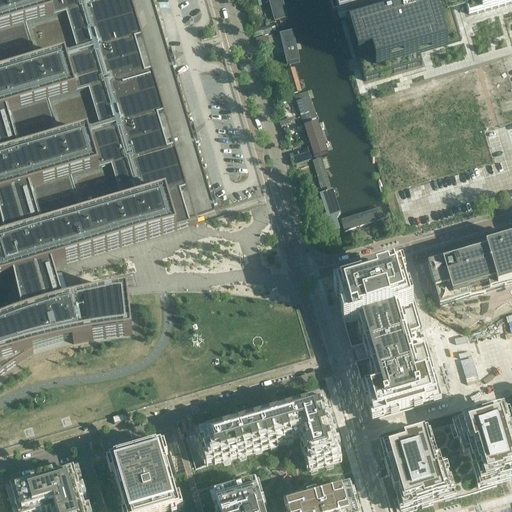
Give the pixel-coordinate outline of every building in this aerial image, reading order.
[(166,115),(153,72),(146,74),(136,41),(143,39),(131,0),(0,0),(0,216),(6,243),(0,244),(0,284),(15,280),(23,318),(13,321),(7,324),(0,326),(0,376),(2,376),(9,370),(14,367),(21,362),(29,357),(34,354),(33,351),(72,339),(74,345),(83,343),(96,341),(110,339),(119,337),(133,336),(129,299),(128,294),(121,295),(113,296),(106,297),(98,299),(87,301),(79,302),(72,304),(64,306),(62,299),(68,296),(66,296),(65,293),(66,293),(66,292),(67,292),(67,291),(67,290),(66,289),(66,288),(65,288),(64,288),(63,286),(64,286),(64,285),(65,285),(65,284),(65,283),(65,282),(64,282),(64,281),(63,281),(62,281),(61,278),(62,278),(62,277),(56,278),(53,269),(186,229),(198,226),(198,224),(191,226),(188,218),(181,193),(188,191),(175,148),(168,150),(158,117),(166,115)] [(268,0),(275,23),(290,19),(284,0),(268,0)] [(339,19),(405,0),(330,0),(329,0),(334,15),(338,14),(339,19)] [(511,0),(407,0),(347,18),(366,82),(422,65),(418,51),(459,39),(449,4),(462,0),(465,0),(470,15),(511,2),(511,0)] [(287,69),(296,67),(288,34),(278,37),(287,69)] [(271,43),(269,36),(258,39),(260,47),(271,43)] [(511,81),(506,58),(391,86),(396,107),(415,102),(420,122),(511,100),(511,81)] [(293,95),(302,93),(296,68),(287,71),(293,95)] [(300,125),(310,123),(303,95),(293,97),(300,125)] [(289,103),(287,97),(276,101),(277,106),(289,103)] [(335,147),(326,120),(303,127),(313,158),(328,153),(327,150),(335,147)] [(310,161),(307,150),(302,152),(305,162),(310,161)] [(305,162),(302,152),(293,155),(296,165),(305,162)] [(322,192),(332,189),(323,160),(313,163),(322,192)] [(306,171),(304,164),(294,167),(296,174),(306,171)] [(338,220),(329,191),(319,194),(327,223),(338,220)] [(387,220),(382,207),(341,222),(345,234),(387,220)] [(511,242),(490,249),(488,249),(484,250),(475,253),(472,254),(429,266),(436,291),(437,296),(438,299),(439,304),(440,307),(441,307),(490,293),(497,290),(504,288),(511,285),(511,242)] [(400,273),(337,291),(373,418),(436,400),(400,273)] [(466,338),(454,341),(467,387),(479,384),(466,338)] [(197,434),(197,435),(196,435),(197,436),(206,467),(207,467),(207,468),(208,468),(208,467),(214,465),(215,466),(216,465),(222,463),(222,464),(223,463),(223,462),(230,460),(230,461),(231,461),(238,459),(239,459),(238,457),(245,455),(246,457),(247,456),(253,454),(254,455),(255,454),(254,453),(261,451),(261,452),(262,452),(269,450),(270,450),(270,448),(276,446),(277,448),(278,448),(278,447),(284,445),(285,446),(285,445),(286,445),(285,444),(292,442),(292,443),(293,443),(293,442),(299,440),(300,440),(302,447),(301,447),(301,448),(302,448),(302,450),(304,455),(303,455),(304,456),(305,456),(307,462),(306,463),(306,464),(308,470),(308,471),(308,472),(309,471),(309,472),(310,472),(310,470),(317,468),(317,470),(318,470),(318,469),(325,467),(325,468),(326,467),(325,466),(332,464),(333,465),(334,465),(340,463),(341,463),(341,462),(342,462),(342,461),(341,461),(340,460),(339,454),(340,454),(339,453),(337,446),(337,445),(336,446),(334,439),(335,439),(335,437),(335,438),(333,431),(333,430),(332,430),(330,423),(331,423),(330,422),(328,415),(328,414),(327,414),(325,408),(326,407),(326,406),(324,400),(324,399),(323,399),(323,398),(322,398),(322,399),(315,401),(315,400),(314,401),(307,403),(307,402),(306,403),(299,405),(298,405),(298,406),(292,408),(292,407),(290,407),(291,408),(284,410),(284,409),(283,410),(278,412),(276,412),(276,411),(275,412),(272,413),(268,414),(267,414),(267,415),(261,417),(260,416),(259,416),(260,417),(253,419),(253,418),(252,418),(252,419),(245,421),(245,420),(244,421),(239,423),(237,423),(236,423),(236,424),(229,426),(229,425),(228,425),(228,426),(222,428),(221,427),(220,427),(221,428),(214,430),(214,429),(213,430),(206,432),(205,432),(205,433),(198,435),(198,434),(197,434)] [(511,422),(508,409),(383,446),(402,511),(427,511),(511,487),(511,422)] [(125,422),(123,417),(114,420),(115,425),(125,422)] [(206,467),(197,436),(193,437),(195,444),(198,443),(200,452),(198,453),(200,460),(202,459),(205,468),(206,467)] [(172,511),(175,511),(176,511),(177,511),(180,510),(177,500),(176,497),(171,479),(170,478),(170,477),(167,467),(161,446),(150,449),(139,453),(120,458),(114,460),(110,461),(110,462),(110,463),(111,463),(113,471),(114,474),(114,475),(119,491),(120,494),(125,511),(124,511),(172,511)] [(74,472),(53,478),(42,481),(11,490),(11,491),(14,500),(14,501),(15,507),(17,511),(85,511),(85,508),(84,504),(83,502),(82,498),(79,489),(79,488),(79,487),(77,483),(74,473),(74,472)] [(256,488),(255,483),(235,489),(235,490),(223,493),(222,492),(213,495),(216,506),(217,506),(215,499),(223,497),(223,494),(246,487),(247,487),(247,490),(255,488),(256,488)] [(223,497),(215,499),(217,506),(219,511),(218,511),(262,511),(259,501),(256,488),(255,488),(247,490),(247,487),(246,487),(223,494),(223,497)] [(359,511),(359,510),(356,510),(353,499),(354,498),(351,487),(349,488),(340,490),(340,492),(341,493),(342,493),(343,496),(350,494),(351,494),(354,506),(355,507),(355,508),(356,511),(359,511)] [(333,496),(334,496),(332,490),(301,499),(303,505),(303,504),(318,500),(333,496)] [(11,491),(6,493),(10,508),(15,507),(14,501),(14,500),(11,491)] [(296,510),(287,511),(356,511),(355,508),(355,507),(354,506),(351,494),(350,494),(343,496),(342,493),(341,493),(334,496),(333,496),(318,500),(303,504),(303,505),(295,507),(296,510)] [(295,507),(295,506),(294,503),(285,506),(286,511),(287,511),(296,510),(295,507)]
